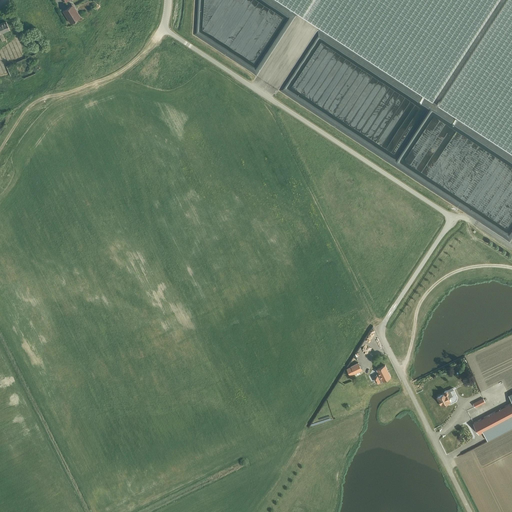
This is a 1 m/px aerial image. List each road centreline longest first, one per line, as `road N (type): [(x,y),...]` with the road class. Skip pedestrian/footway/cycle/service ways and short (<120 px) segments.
road 1 (unclassified): [(469,511),(378,329),(448,216),(165,28)]
road 2 (track): [(157,38),(106,79),(32,105),(0,147)]
road 3 (track): [(398,370),(429,290),(461,269),(511,268)]
